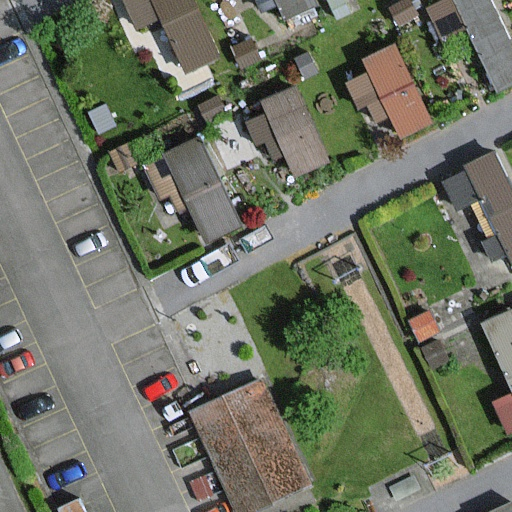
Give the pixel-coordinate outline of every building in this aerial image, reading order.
[(125,0),(136,26),(165,14),(185,64),(221,50),(200,0),(125,0)] [(256,0),(266,20),(309,0),(256,0)] [(428,0),(445,32),(467,21),(498,83),(511,75),(511,21),(501,0),(428,0)] [(349,65),(388,137),(437,110),(397,38),(349,65)] [(299,76),(263,92),(296,168),(333,152),(299,76)] [(198,126),(161,149),(212,233),(249,210),(198,126)] [(511,167),(502,143),(444,167),(472,233),(501,221),(511,248),(511,167)] [(511,379),(511,302),(486,312),(511,379)] [(308,481),(262,383),(196,413),(242,511),(308,481)] [(511,511),(511,495),(468,511),(511,511)]
